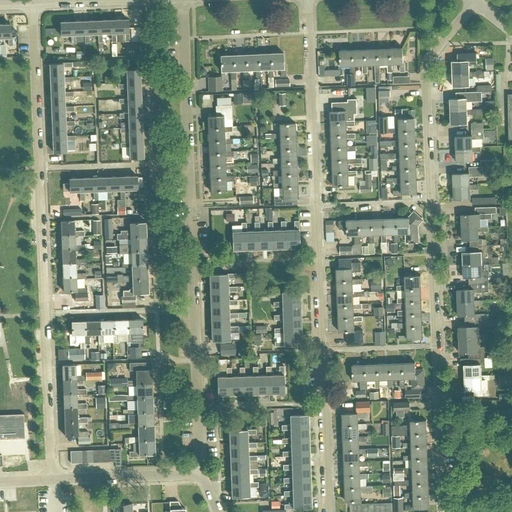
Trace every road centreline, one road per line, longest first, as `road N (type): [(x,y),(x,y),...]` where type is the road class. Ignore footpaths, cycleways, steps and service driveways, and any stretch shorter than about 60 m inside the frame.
road 1 (residential): [(444,511),(425,72),(428,57),(477,2)]
road 2 (residential): [(324,511),(307,0)]
road 3 (residential): [(49,478),(32,4)]
road 4 (residential): [(200,472),(183,0)]
road 5 (residential): [(49,478),(200,472)]
